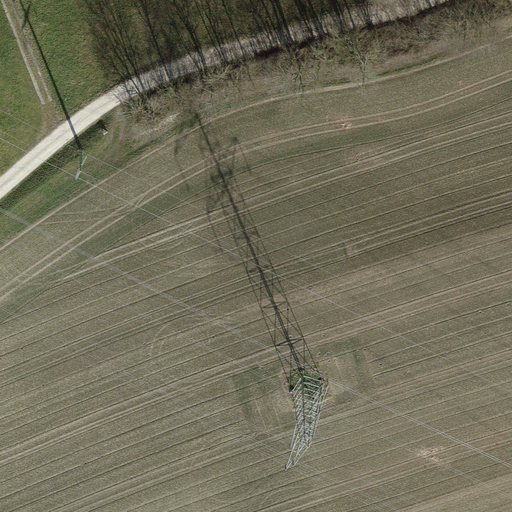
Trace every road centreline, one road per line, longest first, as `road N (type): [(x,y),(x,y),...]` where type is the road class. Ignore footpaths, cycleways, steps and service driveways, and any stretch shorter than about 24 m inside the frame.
road 1 (track): [(0,185),(110,100),(200,59),(396,0)]
road 2 (track): [(5,0),(59,136)]
